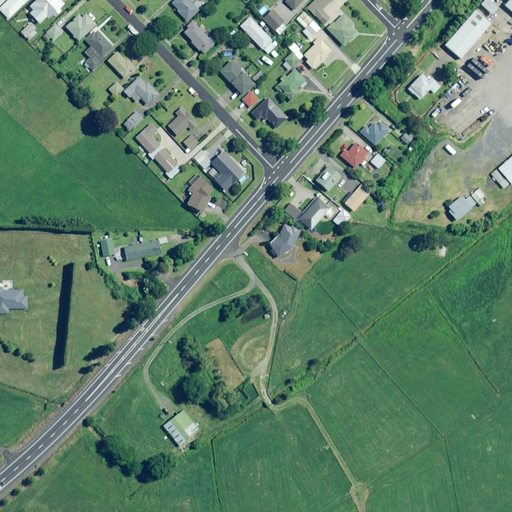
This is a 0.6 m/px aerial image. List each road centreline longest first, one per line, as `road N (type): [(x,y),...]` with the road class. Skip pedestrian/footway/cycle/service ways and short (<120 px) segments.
road 1 (primary): [(280,175),(67,419),(0,478)]
road 2 (residential): [(113,0),(280,175)]
road 3 (primary): [(400,34),(280,175)]
